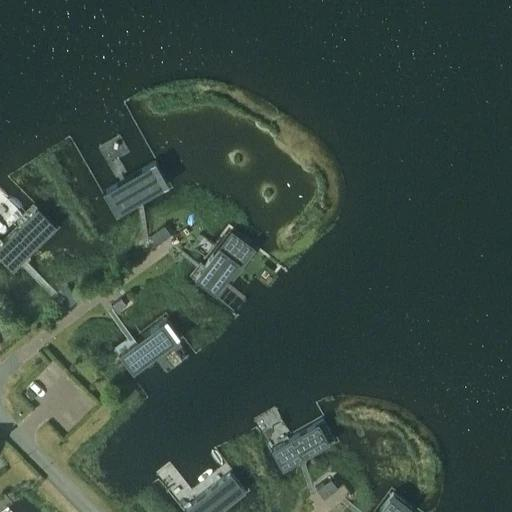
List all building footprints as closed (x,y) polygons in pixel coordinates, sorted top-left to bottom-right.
[(116,214),(168,184),(155,161),(103,191),(116,214)] [(19,263),(27,254),(55,227),(36,208),(0,244),(0,256),(13,269),(19,263)] [(164,224),(157,229),(164,239),(171,234),(164,224)] [(164,239),(157,229),(150,234),(157,244),(164,239)] [(231,230),(204,265),(195,277),(195,278),(215,294),(252,246),(231,230)] [(72,291),(67,284),(61,289),(66,296),(72,291)] [(74,291),(64,298),(69,305),(79,298),(74,291)] [(126,303),(121,296),(111,303),(117,311),(126,303)] [(133,373),(180,337),(166,318),(119,354),(133,373)] [(1,320),(0,320),(0,347),(2,350),(17,337),(1,320)] [(334,440),(323,419),(271,448),(283,469),(334,440)] [(219,511),(245,492),(231,473),(184,510),(185,511),(219,511)] [(326,481),(324,483),(331,492),(338,487),(331,478),(326,481)] [(324,483),(317,489),(324,498),(331,492),(324,483)] [(408,511),(412,507),(393,493),(378,511),(408,511)]
